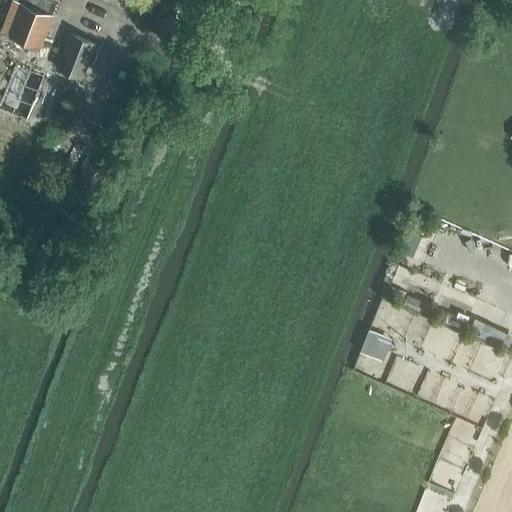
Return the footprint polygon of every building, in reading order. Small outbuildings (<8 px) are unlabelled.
[(42,46),(54,13),(18,0),(12,0),(1,31),(42,46)] [(161,10),(158,19),(169,23),(173,14),(161,10)] [(95,42),(71,32),(57,67),(81,76),(95,42)] [(108,170),(88,162),(81,182),(100,188),(108,170)] [(413,253),(423,233),(414,228),(403,248),(413,253)] [(511,331),(487,319),(480,333),(510,348),(511,343),(511,331)] [(383,350),(387,332),(372,329),(368,347),(383,350)]
